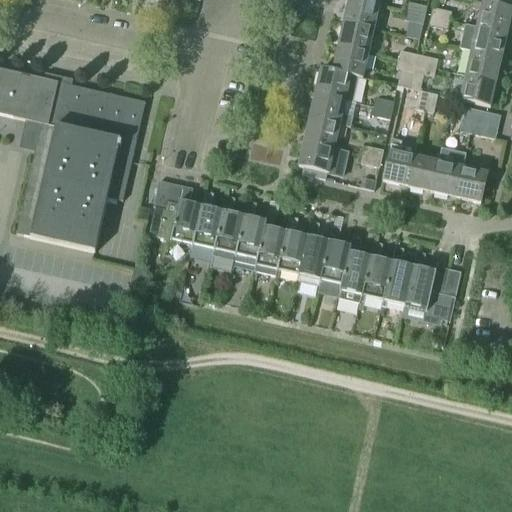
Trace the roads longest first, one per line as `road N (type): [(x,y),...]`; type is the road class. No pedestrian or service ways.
road 1 (residential): [(0,336),(132,366),(255,361),(511,423)]
road 2 (residential): [(0,7),(209,52)]
